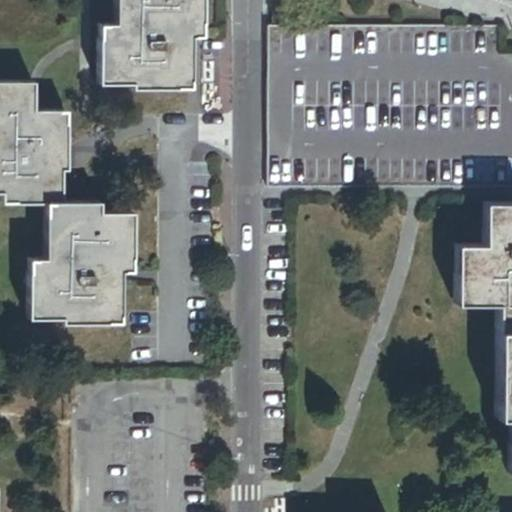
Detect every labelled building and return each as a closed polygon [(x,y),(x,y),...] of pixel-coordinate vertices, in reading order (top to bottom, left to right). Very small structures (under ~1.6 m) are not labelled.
[(115,0),(116,25),(109,26),(100,26),(100,40),(100,82),(133,83),(134,88),(177,88),(190,88),(190,78),(190,36),(192,36),(200,36),(201,23),(200,0),(115,0)] [(274,6),(274,26),(295,26),(294,6),(274,6)] [(268,26),(268,187),(511,187),(511,54),(500,54),(500,26),(497,26),(295,26),(274,26),(268,26)] [(0,192),(3,192),(3,203),(46,203),(45,259),(39,259),(29,259),(29,275),(29,318),(62,318),(63,322),(105,323),(120,323),(120,314),(120,272),(123,271),(131,271),(131,258),(132,214),(97,213),(98,203),(86,203),(61,203),(61,169),(66,170),(66,112),(32,112),(33,83),(0,82),(0,192)] [(489,231),(483,231),(483,245),(461,245),(461,273),(455,273),(455,303),(496,303),(496,346),(502,346),(502,375),(502,402),(496,402),(496,417),(509,417),(511,417),(511,444),(509,445),(509,473),(511,472),(511,511),(511,203),(489,204),(489,231)]
